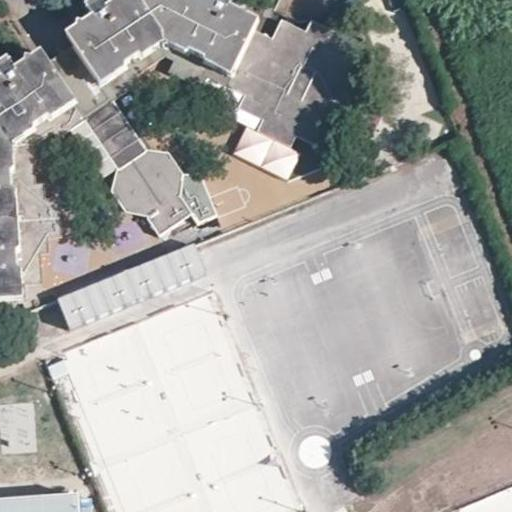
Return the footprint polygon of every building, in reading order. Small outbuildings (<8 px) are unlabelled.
[(0,301),(28,298),(28,281),(40,280),(44,274),(42,250),(51,249),(50,234),(59,233),(64,227),(62,205),(56,198),(48,198),(47,185),(37,185),(36,144),(58,130),(63,135),(89,118),(95,125),(121,108),(117,98),(143,82),(139,75),(173,54),(182,60),(179,69),(182,72),(204,83),(209,81),(212,74),(252,96),(247,107),(270,118),(266,127),(270,134),(289,144),(296,140),(299,134),(322,145),(339,113),(346,117),(355,99),(348,96),(366,61),(344,50),(347,44),(345,37),(326,28),(319,30),(316,34),(292,24),(282,44),(262,33),(198,0),(146,0),(115,20),(79,44),(64,54),(52,62),(9,90),(0,95),(0,301)] [(72,33),(79,44),(115,20),(146,0),(129,0),(129,2),(124,1),(114,7),(109,0),(95,0),(90,3),(99,15),(89,22),(89,27),(84,25),(72,33)] [(198,0),(262,33),(268,22),(256,16),(250,18),(248,13),(240,8),(243,0),(223,0),(223,1),(222,0),(198,0)] [(0,95),(9,90),(52,62),(45,52),(36,58),(35,65),(30,64),(20,71),(10,57),(0,65),(0,70),(5,78),(0,81),(0,95)] [(121,108),(95,125),(122,169),(131,163),(121,150),(134,142),(142,156),(150,151),(121,108)] [(131,163),(142,156),(134,142),(121,150),(131,163)] [(171,157),(150,151),(142,156),(131,163),(122,169),(123,170),(121,188),(133,207),(153,213),(152,218),(165,235),(196,214),(186,197),(183,195),(183,175),(171,157)] [(194,250),(56,297),(66,326),(204,279),(194,250)] [(295,511),(219,295),(45,355),(71,431),(81,427),(94,465),(105,461),(122,511),(295,511)] [(511,511),(511,489),(449,511),(511,511)] [(80,511),(80,497),(0,503),(0,511),(80,511)]
